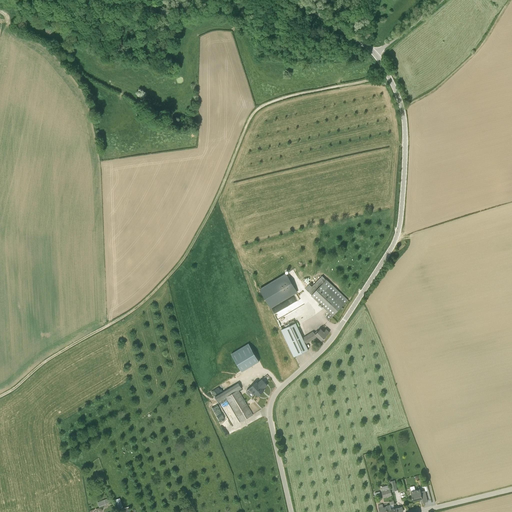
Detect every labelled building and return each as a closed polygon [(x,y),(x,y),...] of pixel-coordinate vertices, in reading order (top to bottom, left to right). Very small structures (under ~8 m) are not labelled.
[(260,290),(271,308),(298,291),(287,273),(260,290)] [(326,280),(322,276),(308,291),(312,295),(311,295),(330,313),(326,317),(329,320),(333,316),(348,300),(344,297),(326,280)] [(329,332),(326,329),(324,331),(321,329),(318,332),(317,331),(315,333),(313,332),(303,338),(296,323),(281,330),(294,357),(308,350),(305,343),(306,343),(311,340),(317,336),(322,340),(329,332)] [(242,371),(259,361),(249,344),(231,354),(242,371)] [(267,385),(262,379),(258,383),(257,382),(249,389),(246,391),(251,397),(254,394),(255,393),(258,396),(264,390),(263,389),(267,385)] [(253,415),(238,391),(242,389),(238,383),(215,397),(218,402),(226,397),(241,422),(253,415)] [(219,386),(212,391),(214,395),(222,391),(219,386)] [(219,419),(224,416),(219,405),(214,407),(219,419)] [(383,497),(392,495),(390,489),(381,491),(383,497)] [(421,491),(420,489),(411,491),(413,501),(422,499),(423,502),(422,502),(421,502),(422,503),(427,501),(425,490),(421,491)] [(99,507),(105,505),(105,503),(109,502),(108,499),(97,502),(99,507)]
